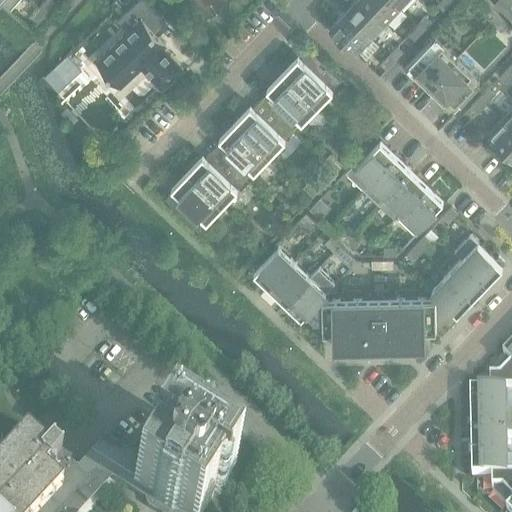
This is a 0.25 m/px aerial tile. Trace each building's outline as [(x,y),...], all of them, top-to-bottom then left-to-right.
[(17,0),(0,0),(10,9),(17,0)] [(45,0),(40,7),(46,13),(54,3),(50,0),(45,0)] [(162,18),(145,0),(139,0),(118,19),(129,30),(123,36),(96,60),(120,86),(142,66),(162,88),(183,67),(163,46),(166,43),(152,27),(162,18)] [(373,37),(387,23),(363,0),(355,0),(345,11),(373,37)] [(363,0),(387,23),(401,8),(392,0),(363,0)] [(443,10),(452,1),(451,0),(440,0),(437,3),(443,10)] [(503,11),(509,5),(504,0),(497,0),(494,3),(503,11)] [(511,7),(509,5),(503,11),(511,19),(511,7)] [(492,21),(498,15),(489,6),(483,12),(492,21)] [(37,22),(46,13),(40,7),(31,16),(37,22)] [(358,53),(359,51),(367,58),(379,45),(372,38),(373,37),(345,11),(330,26),(358,53)] [(417,24),(424,30),(433,21),(426,15),(417,24)] [(498,15),(492,21),(501,30),(507,23),(498,15)] [(415,39),(424,30),(417,24),(409,33),(415,39)] [(430,86),(458,57),(435,35),(404,68),(414,78),(418,74),(430,86)] [(389,53),(396,59),(404,50),(398,44),(389,53)] [(285,73),(318,104),(342,79),(309,48),(285,73)] [(387,69),(396,59),(389,53),(381,62),(387,69)] [(46,75),(59,89),(81,69),(68,55),(46,75)] [(442,97),(439,101),(449,111),(480,78),(458,57),(430,86),(442,97)] [(506,82),(511,74),(511,70),(508,66),(499,75),(506,82)] [(294,129),(318,104),(285,73),(261,98),(294,129)] [(480,96),(486,102),(495,93),(489,87),(480,96)] [(478,111),(486,102),(480,96),(471,105),(478,111)] [(270,154),(294,129),(261,98),(237,123),(270,154)] [(511,126),(511,108),(503,118),(511,126)] [(511,156),(511,126),(503,118),(488,134),(511,156)] [(246,179),(270,154),(237,123),(214,147),(246,179)] [(363,188),(396,154),(380,139),(356,164),(354,163),(346,171),(363,188)] [(222,204),(246,179),(214,147),(190,172),(222,204)] [(379,204),(412,170),(396,154),(363,188),(379,204)] [(398,217),(428,185),(412,170),(379,204),(395,218),(397,217),(398,217)] [(198,229),(222,204),(190,172),(165,198),(198,229)] [(314,196),(323,186),(314,178),(305,187),(314,196)] [(422,228),(420,225),(444,200),(428,185),(398,217),(416,234),(422,228)] [(319,217),(325,211),(329,206),(320,198),(310,208),(319,217)] [(457,213),(451,207),(442,216),(449,222),(457,213)] [(306,213),(300,219),(309,227),(315,221),(306,213)] [(344,241),(350,235),(341,226),(335,232),(344,241)] [(416,243),(423,249),(423,248),(428,243),(431,240),(425,234),(416,243)] [(350,235),(344,241),(353,249),(359,243),(350,235)] [(478,241),(477,242),(469,235),(455,250),(462,257),(488,281),(506,263),(499,256),(496,258),(478,241)] [(334,251),(340,245),(331,237),(325,243),(334,251)] [(414,258),(423,249),(416,243),(408,252),(414,258)] [(428,243),(423,248),(431,256),(436,250),(428,243)] [(271,286),(295,261),(279,245),(254,270),(271,286)] [(343,260),(349,254),(340,245),(334,251),(343,260)] [(385,255),(397,255),(397,246),(385,246),(385,255)] [(473,297),(488,281),(462,257),(447,273),(473,297)] [(393,268),(393,259),(372,260),(372,268),(393,268)] [(286,301),(310,275),(295,261),(271,286),(286,301)] [(321,297),(327,291),(334,284),(318,268),(310,275),(286,301),(302,316),(305,314),(323,332),(324,332),(323,299),(321,297)] [(457,313),(473,297),(447,273),(432,289),(438,295),(436,297),(437,329),(455,311),(457,313)] [(375,298),(384,298),(383,275),(374,276),(375,298)] [(424,330),(437,329),(436,297),(384,298),(375,298),(323,299),(324,332),(336,332),(336,349),(424,347),(424,330)] [(511,392),(511,364),(504,357),(506,360),(491,376),(491,391),(491,392),(506,392),(506,393),(511,392)] [(506,414),(506,393),(506,392),(491,392),(491,391),(471,392),(471,415),(506,414)] [(224,429),(230,420),(220,413),(214,422),(224,429)] [(472,436),(507,435),(511,435),(511,413),(506,414),(471,415),(472,436)] [(126,473),(118,481),(147,499),(148,506),(158,511),(203,511),(213,497),(212,496),(216,489),(221,493),(222,491),(221,491),(235,468),(208,451),(207,452),(192,444),(193,442),(166,425),(152,448),(151,447),(150,449),(156,453),(152,459),(150,458),(145,466),(104,441),(98,447),(126,473)] [(98,447),(90,455),(77,469),(63,455),(64,454),(53,444),(46,452),(25,432),(0,459),(0,511),(78,511),(111,477),(118,481),(126,473),(98,447)] [(472,458),(507,457),(507,435),(472,436),(472,458)] [(508,478),(508,477),(507,457),(472,458),(473,480),(493,480),(492,479),(508,478)] [(508,511),(511,508),(511,477),(508,477),(508,478),(492,479),(493,480),(493,495),(509,510),(507,511),(508,511)]
